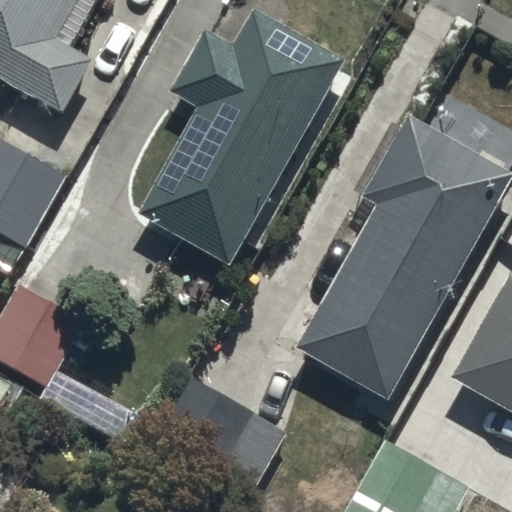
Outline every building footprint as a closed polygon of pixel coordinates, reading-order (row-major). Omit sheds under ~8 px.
[(0,0),(0,81),(61,116),(93,62),(71,49),(98,0),(0,0)] [(196,112),(136,218),(227,270),(343,64),(252,12),(232,47),(204,31),(168,96),(196,112)] [(373,206),(296,351),(387,405),(511,180),(511,177),(404,120),(361,200),(373,206)] [(0,141),(0,239),(22,252),(67,180),(0,141)] [(511,276),(509,275),(450,381),(511,416),(511,276)] [(87,324),(13,281),(0,304),(0,364),(48,392),(87,324)] [(243,511),(288,436),(188,378),(143,454),(243,511)] [(0,382),(0,402),(9,388),(0,382)] [(384,443),(343,511),(458,511),(470,493),(384,443)]
